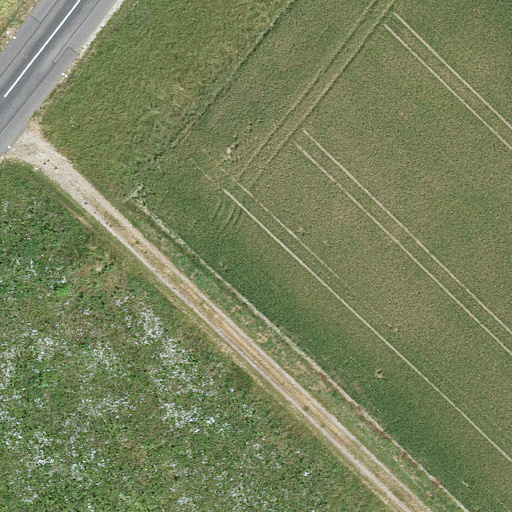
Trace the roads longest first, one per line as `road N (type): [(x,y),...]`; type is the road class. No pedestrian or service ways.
road 1 (track): [(414,511),(0,116)]
road 2 (tertiary): [(0,107),(81,0)]
